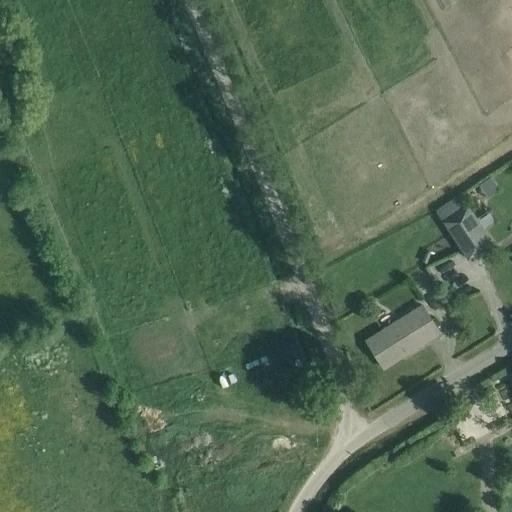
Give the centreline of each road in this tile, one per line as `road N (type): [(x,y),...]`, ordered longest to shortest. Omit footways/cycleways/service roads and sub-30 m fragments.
road 1 (unclassified): [(354,442),(320,323),(187,0)]
road 2 (unclassified): [(354,442),(511,341)]
